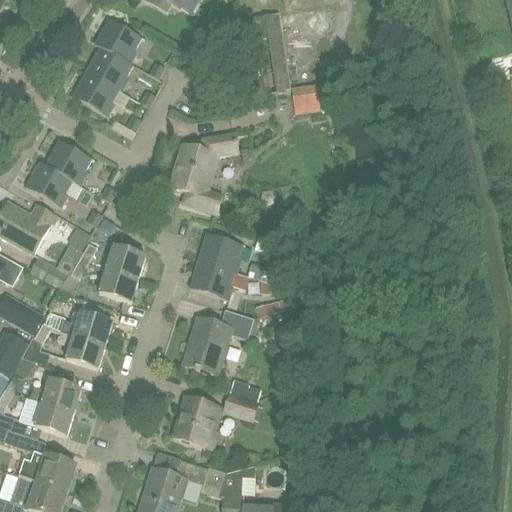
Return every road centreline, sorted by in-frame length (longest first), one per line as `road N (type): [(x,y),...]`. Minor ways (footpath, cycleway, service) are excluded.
road 1 (residential): [(101,511),(176,260),(124,221),(138,166)]
road 2 (residential): [(138,166),(15,95)]
